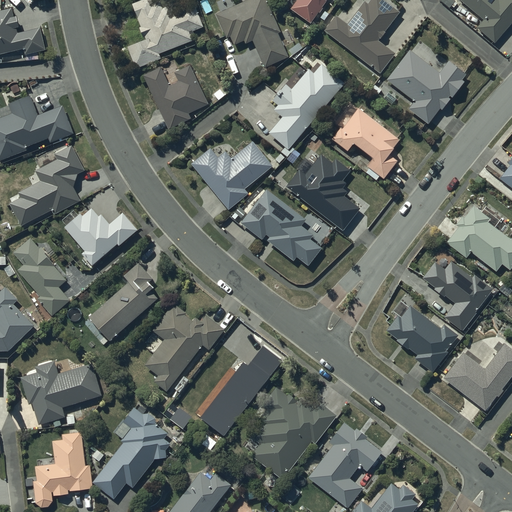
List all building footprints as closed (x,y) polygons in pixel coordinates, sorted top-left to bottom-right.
[(146,35),(127,44),(136,66),(160,56),(158,51),(196,36),(193,28),(203,24),(194,2),(173,11),(170,3),(163,6),(160,0),(156,0),(153,1),(152,0),(136,0),(132,1),(141,24),(139,25),(143,35),(145,34),(146,35)] [(266,0),(241,0),(216,11),(227,35),(230,33),(234,42),(244,37),(245,41),(253,38),(265,64),(288,54),(278,30),(280,29),(266,0)] [(295,0),(291,6),(310,20),(324,0),(295,0)] [(337,13),(325,27),(380,70),(395,51),(378,38),(400,10),(387,0),(368,0),(368,1),(366,0),(364,0),(348,22),(337,13)] [(511,0),(463,0),(483,17),(477,25),(495,40),(511,20),(511,0)] [(46,52),(41,29),(17,35),(16,28),(19,27),(17,17),(14,17),(12,9),(0,11),(0,54),(24,49),(26,57),(46,52)] [(415,98),(409,106),(428,121),(466,72),(448,58),(439,70),(410,47),(387,77),(415,98)] [(269,130),(288,147),(345,81),(322,60),(313,70),(309,66),(291,86),(286,81),(282,85),(280,84),(276,88),(278,89),(272,97),(277,102),(273,107),(282,114),(269,130)] [(160,65),(143,73),(169,126),(191,116),(188,111),(207,101),(189,64),(175,71),(179,78),(169,83),(160,65)] [(13,111),(0,116),(0,157),(28,147),(27,144),(48,136),(50,141),(74,132),(63,103),(37,113),(30,93),(9,101),(13,111)] [(341,125),(332,136),(348,147),(354,139),(373,154),(366,163),(384,176),(397,158),(388,151),(394,144),(392,142),(397,135),(359,106),(357,107),(350,102),(340,115),(347,120),(342,126),(341,125)] [(211,145),(190,161),(228,207),(248,191),(245,187),(273,163),(253,139),(231,156),(225,149),(218,155),(211,145)] [(21,196),(9,200),(21,223),(52,208),(54,212),(80,199),(72,184),(77,172),(85,168),(73,143),(56,152),(58,157),(36,168),(41,178),(18,190),(21,196)] [(300,167),(287,184),(343,228),(361,206),(344,193),(348,189),(343,185),(347,180),(343,177),(351,168),(336,156),(333,160),(322,152),(306,172),(300,167)] [(511,184),(511,155),(508,160),(510,162),(499,175),(511,184)] [(266,187),(241,220),(263,237),(267,232),(270,235),(268,238),(295,258),(297,255),(308,263),(321,245),(310,236),(313,231),(301,222),(305,216),(266,187)] [(459,223),(446,239),(466,255),(471,249),(496,269),(502,261),(510,267),(511,264),(511,237),(489,219),(491,216),(473,203),(464,214),(462,213),(456,220),(459,223)] [(69,220),(64,225),(85,248),(81,251),(91,263),(117,239),(119,241),(137,225),(124,210),(109,223),(100,212),(97,215),(90,207),(83,213),(80,210),(76,214),(71,208),(63,214),(69,220)] [(30,236),(14,250),(24,261),(18,267),(40,292),(36,296),(51,313),(69,297),(58,284),(66,277),(30,236)] [(472,274),(451,258),(445,265),(436,258),(423,275),(435,285),(434,286),(445,294),(445,293),(455,300),(445,314),(462,327),(476,309),(475,308),(492,286),(474,272),(472,274)] [(129,278),(88,314),(110,337),(157,295),(149,286),(153,283),(149,279),(152,276),(138,260),(124,272),(129,278)] [(0,347),(8,348),(34,323),(13,302),(18,298),(5,284),(0,288),(0,347)] [(164,336),(145,362),(158,373),(153,380),(167,390),(201,342),(209,348),(225,326),(204,312),(200,318),(194,314),(192,317),(172,303),(154,329),(164,336)] [(441,326),(411,303),(401,315),(398,313),(386,329),(417,352),(414,355),(431,368),(458,333),(444,322),(441,326)] [(463,349),(443,376),(485,408),(497,393),(498,394),(503,387),(502,385),(511,372),(511,345),(505,340),(501,344),(498,342),(493,348),(497,351),(485,366),(480,363),(481,361),(468,351),(467,352),(463,349)] [(32,401),(38,422),(65,414),(62,405),(101,394),(92,360),(58,370),(55,359),(35,364),(37,370),(20,374),(28,402),(32,401)] [(260,440),(251,453),(283,477),(311,438),(315,441),(336,413),(316,398),(311,404),(301,396),(299,399),(288,391),(287,392),(276,385),(263,403),(268,407),(258,420),(261,422),(252,434),(260,440)] [(123,440),(93,480),(114,496),(126,480),(132,485),(154,456),(165,454),(165,447),(170,441),(164,436),(168,431),(155,421),(155,416),(149,411),(142,412),(134,405),(123,419),(131,425),(120,437),(123,440)] [(332,442),(307,475),(348,505),(362,486),(348,476),(359,462),(366,467),(380,448),(343,421),(329,440),(332,442)] [(91,486),(90,463),(84,463),(81,430),(62,432),(62,437),(53,438),(55,461),(35,463),(36,478),(33,478),(35,500),(41,504),(49,504),(52,498),(52,492),(68,491),(68,487),(91,486)] [(211,511),(212,511),(210,509),(231,482),(215,471),(210,477),(200,469),(167,511),(211,511)] [(410,511),(419,501),(412,496),(415,491),(404,482),(400,487),(392,481),(372,505),(362,498),(350,511),(410,511)]
